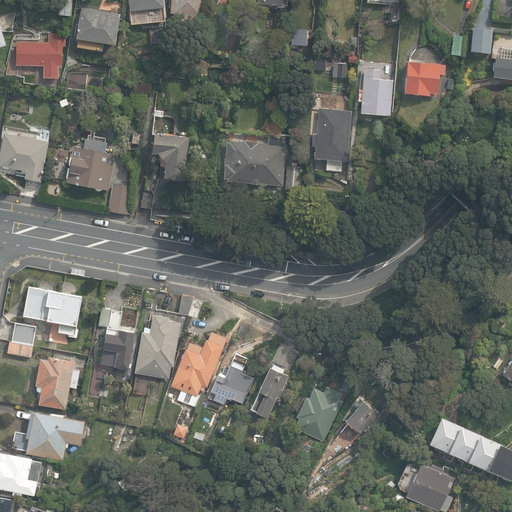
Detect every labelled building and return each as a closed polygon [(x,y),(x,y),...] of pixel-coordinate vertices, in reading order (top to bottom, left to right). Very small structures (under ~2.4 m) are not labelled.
[(60,0),(59,15),(72,16),(73,0),(70,0),(60,0)] [(129,0),(131,22),(164,19),(163,7),(165,7),(164,0),(129,0)] [(182,21),(198,22),(199,15),(200,15),(200,0),(172,0),(172,13),(182,13),(182,21)] [(77,38),(116,45),(121,14),(83,7),(77,38)] [(272,14),(250,14),(250,30),(272,29),(272,14)] [(470,51),(489,53),(493,30),(474,28),(470,51)] [(43,76),(58,77),(59,65),(62,65),(62,45),(65,45),(65,33),(48,33),(48,41),(16,41),(16,64),(43,65),(43,76)] [(450,54),(460,56),(463,37),(453,35),(450,54)] [(361,48),(362,37),(352,36),(351,47),(361,48)] [(492,74),(511,76),(511,57),(495,56),(492,74)] [(403,93),(428,95),(428,92),(436,93),(439,62),(406,59),(403,93)] [(361,113),(390,115),(393,80),(382,79),(382,70),(364,69),(363,89),(360,89),(359,101),(362,101),(361,113)] [(327,170),(342,171),(343,161),(348,161),(353,111),(319,108),(317,133),(314,133),(313,146),(316,146),(315,158),(328,160),(327,170)] [(26,178),(42,181),(52,130),(42,128),(40,134),(37,134),(36,138),(5,133),(0,159),(0,165),(22,169),(22,172),(27,173),(26,178)] [(261,181),(282,183),(286,132),(268,130),(267,141),(229,138),(229,140),(226,140),(225,155),(224,155),(223,164),(224,164),(223,179),(251,181),(251,182),(261,183),(261,181)] [(165,179),(181,182),(185,180),(190,137),(155,133),(152,153),(158,154),(161,162),(161,166),(166,168),(165,179)] [(68,182),(109,190),(116,154),(106,152),(108,142),(86,138),(84,146),(74,144),(72,156),(71,156),(69,164),(71,164),(68,182)] [(285,189),(304,190),(305,180),(301,179),(302,167),(287,166),(285,189)] [(108,211),(128,214),(133,186),(113,183),(108,211)] [(142,207),(153,209),(155,191),(145,189),(142,207)] [(71,266),(70,272),(83,274),(84,268),(71,266)] [(77,337),(78,329),(77,328),(82,296),(29,287),(24,316),(60,322),(58,331),(69,333),(68,335),(77,337)] [(190,315),(200,319),(206,301),(195,297),(195,296),(183,294),(179,314),(190,315)] [(116,373),(128,375),(136,330),(120,328),(123,311),(102,307),(99,324),(108,326),(104,348),(109,349),(106,365),(117,367),(116,373)] [(136,372),(170,378),(172,366),(174,366),(182,322),(170,320),(170,317),(154,314),(151,333),(143,331),(136,372)] [(8,353),(32,357),(37,326),(16,322),(13,341),(10,341),(8,353)] [(195,387),(204,390),(226,335),(210,329),(207,338),(204,337),(201,346),(189,341),(186,347),(184,346),(170,382),(186,389),(190,379),(197,382),(195,387)] [(274,361),(292,370),(300,351),(282,343),(274,361)] [(39,404),(66,409),(70,386),(77,388),(81,370),(74,368),(75,360),(49,355),(49,359),(42,358),(37,385),(38,385),(38,389),(39,391),(42,391),(39,404)] [(218,372),(208,397),(226,405),(228,400),(234,402),(235,400),(246,405),(257,378),(243,373),(247,364),(231,358),(224,375),(218,372)] [(510,383),(511,384),(511,361),(503,374),(511,380),(510,383)] [(251,409),(267,417),(277,396),(281,398),(286,389),(282,388),(289,375),(283,372),(285,369),(274,364),(251,409)] [(295,427),(324,441),(344,400),(339,398),(342,392),(327,385),(324,392),(313,386),(308,396),(307,395),(297,415),(300,417),(295,427)] [(361,434),(380,413),(364,399),(345,420),(348,423),(341,432),(347,437),(355,429),(361,434)] [(27,453),(63,460),(66,447),(68,447),(67,450),(74,454),(82,448),(81,444),(85,421),(32,411),(28,433),(27,437),(30,438),(27,451),(27,453)] [(428,441),(511,479),(511,447),(440,415),(428,441)] [(221,424),(218,431),(226,435),(229,427),(221,424)] [(27,437),(28,433),(16,430),(13,448),(27,451),(30,438),(27,437)] [(193,437),(203,441),(205,434),(195,431),(193,437)] [(0,485),(38,493),(40,484),(36,483),(37,479),(28,477),(32,457),(0,450),(0,485)] [(439,508),(445,511),(452,495),(446,493),(454,476),(442,471),(443,467),(431,462),(429,465),(420,461),(404,494),(438,510),(439,508)]
